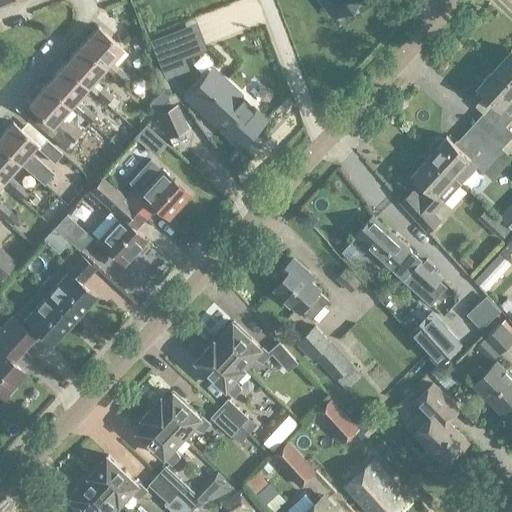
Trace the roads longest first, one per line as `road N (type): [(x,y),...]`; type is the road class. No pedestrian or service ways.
road 1 (residential): [(323,144),(0,497)]
road 2 (residential): [(456,0),(323,144)]
road 3 (residential): [(323,144),(266,0)]
